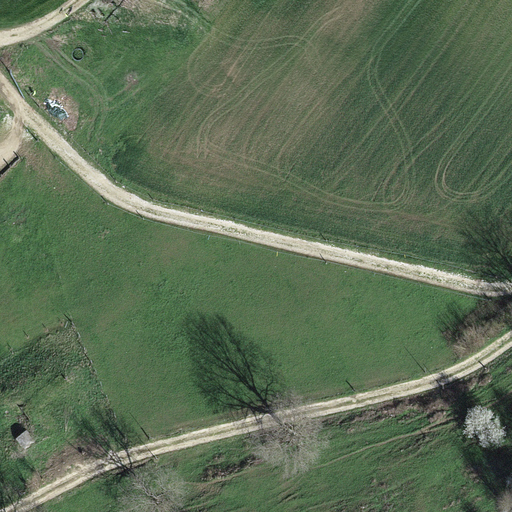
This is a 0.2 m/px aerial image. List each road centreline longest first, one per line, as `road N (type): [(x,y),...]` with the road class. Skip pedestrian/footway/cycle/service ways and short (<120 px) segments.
road 1 (track): [(0,78),(80,177),(187,222),(511,288)]
road 2 (track): [(511,335),(487,358),(422,384),(292,423),(123,455),(15,511)]
